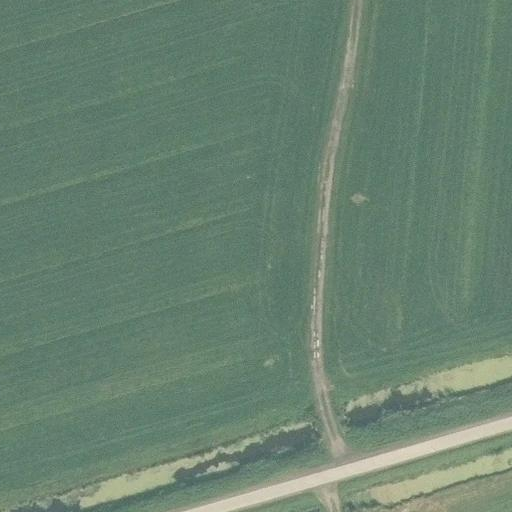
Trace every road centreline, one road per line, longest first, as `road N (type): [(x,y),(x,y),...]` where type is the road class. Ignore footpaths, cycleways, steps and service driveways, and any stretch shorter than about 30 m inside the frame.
road 1 (track): [(344,475),(321,400),(313,335),(316,224),(356,0)]
road 2 (unclassified): [(224,511),(511,426)]
